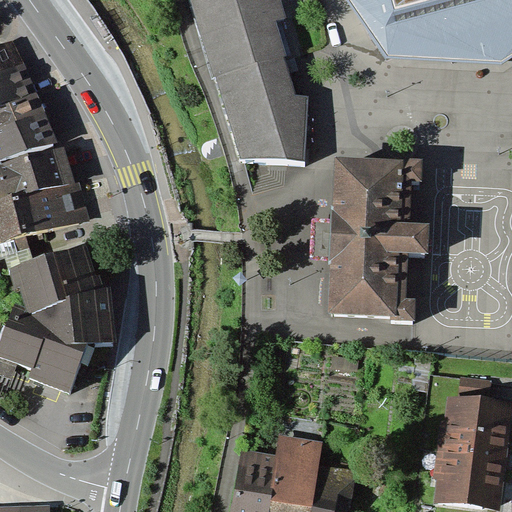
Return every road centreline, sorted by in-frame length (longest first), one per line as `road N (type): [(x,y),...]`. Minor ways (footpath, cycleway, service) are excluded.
road 1 (secondary): [(30,0),(96,89),(133,173),(151,244),(155,325),(122,501)]
road 2 (tertiary): [(0,440),(122,501)]
